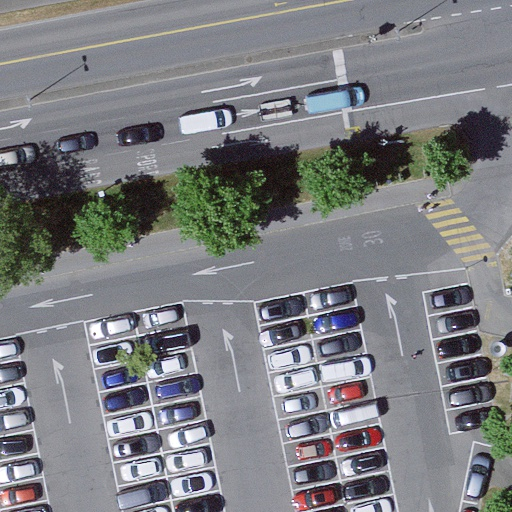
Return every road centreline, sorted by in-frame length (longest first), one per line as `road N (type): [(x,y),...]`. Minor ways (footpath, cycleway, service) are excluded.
road 1 (residential): [(511,178),(483,213),(455,227),(0,313)]
road 2 (primary): [(0,161),(498,75)]
road 3 (primary): [(373,0),(0,67)]
